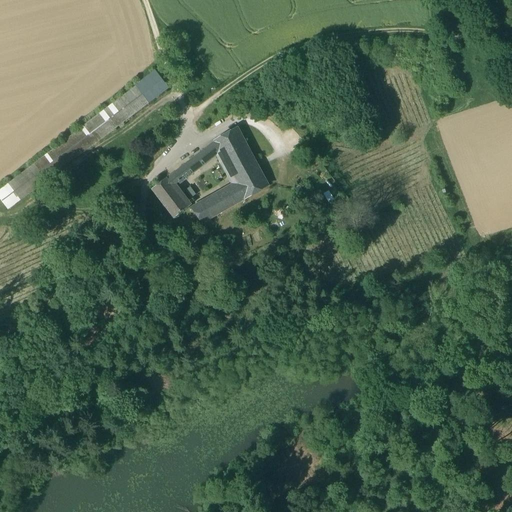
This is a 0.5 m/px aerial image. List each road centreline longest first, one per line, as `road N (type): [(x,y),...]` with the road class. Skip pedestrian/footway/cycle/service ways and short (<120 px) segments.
road 1 (track): [(143,0),(184,120),(230,83),(318,42),(372,31),(511,33)]
road 2 (track): [(0,443),(77,394),(117,349),(130,323),(147,181),(180,145),(184,120)]
road 3 (track): [(147,181),(81,225),(0,308)]
road 4 (track): [(175,152),(242,117),(280,143),(282,151),(261,162)]
